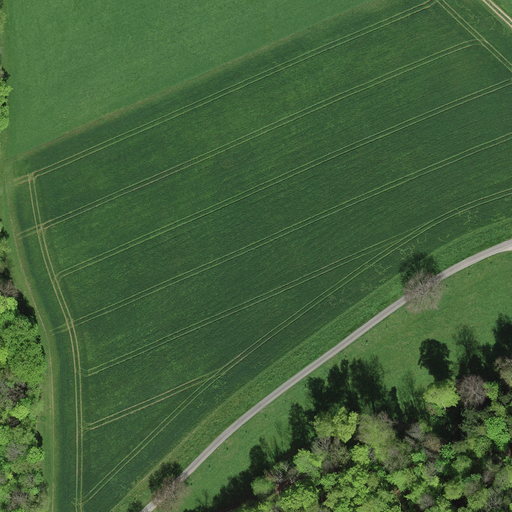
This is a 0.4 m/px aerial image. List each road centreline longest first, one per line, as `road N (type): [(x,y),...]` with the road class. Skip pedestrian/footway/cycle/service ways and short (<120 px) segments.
road 1 (unclassified): [(511,245),(430,284),(375,323),(146,511)]
road 2 (track): [(235,511),(323,479),(511,451)]
